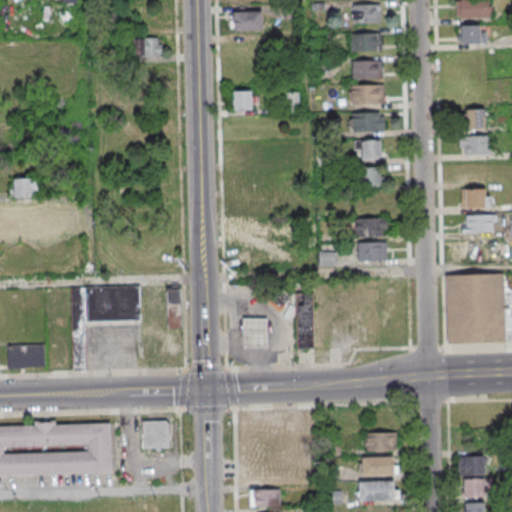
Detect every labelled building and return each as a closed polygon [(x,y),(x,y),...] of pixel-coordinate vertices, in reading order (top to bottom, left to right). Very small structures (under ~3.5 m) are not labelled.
[(489,18),(489,0),(456,0),(456,18),(489,18)] [(381,4),(352,4),(352,24),(381,24),(381,4)] [(262,30),(262,11),(233,11),(233,30),(262,30)] [(459,25),(459,43),(486,43),(486,25),(459,25)] [(351,50),(381,50),(381,33),(351,33),(351,50)] [(162,55),(162,37),(133,38),(134,55),(162,55)] [(382,78),(382,60),(351,60),(351,78),(382,78)] [(384,84),(350,84),(350,103),(384,103),(384,84)] [(252,110),(252,90),(233,90),(233,110),(252,110)] [(486,128),(486,109),(467,109),(467,128),(486,128)] [(384,112),(352,112),(352,130),(384,130),(384,112)] [(490,154),(490,135),(459,135),(459,154),(490,154)] [(380,159),(380,139),(355,139),(355,159),(380,159)] [(381,187),(381,167),(362,167),(362,187),(381,187)] [(38,179),(11,179),(11,198),(38,198),(38,179)] [(489,189),(461,189),(461,208),(489,208),(489,189)] [(51,220),(76,220),(76,203),(51,203),(51,220)] [(462,232),(496,232),(496,214),(462,214),(462,232)] [(357,219),(357,237),(386,237),(386,219),(357,219)] [(238,240),(265,240),(265,222),(238,222),(238,240)] [(386,243),(357,243),(357,262),(386,261),(386,243)] [(497,243),(462,243),(462,264),(497,264),(497,243)] [(335,267),(335,253),(318,253),(318,267),(335,267)] [(511,292),(508,293),(508,274),(445,276),(447,344),(511,341),(511,292)] [(280,312),(286,305),(285,304),(289,300),(268,280),(257,291),(280,312)] [(85,322),(140,321),(140,286),(71,286),(72,371),(86,370),(85,322)] [(295,290),(296,347),(313,347),(312,290),(295,290)] [(243,317),(268,317),(268,347),(243,348),(243,317)] [(45,345),(8,345),(8,368),(45,368),(45,345)] [(283,411),(283,456),(305,456),(305,411),(283,411)] [(140,422),(140,450),(170,450),(170,422),(140,422)] [(0,475),(111,474),(111,424),(0,425),(0,475)] [(366,433),(366,450),(397,450),(397,432),(366,433)] [(458,475),(484,475),(484,456),(458,456),(458,475)] [(362,474),(395,474),(395,457),(362,457),(362,474)] [(486,478),(463,478),(463,496),(486,496),(486,478)] [(359,500),(398,500),(398,481),(359,481),(359,500)] [(250,506),(280,506),(280,489),(250,489),(250,506)] [(461,511),(488,511),(488,503),(461,503),(461,511)]
